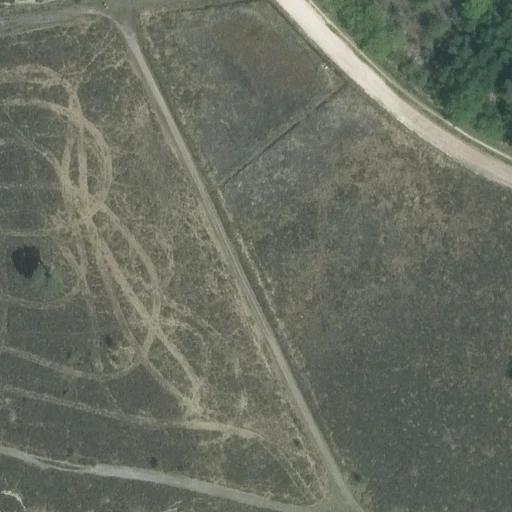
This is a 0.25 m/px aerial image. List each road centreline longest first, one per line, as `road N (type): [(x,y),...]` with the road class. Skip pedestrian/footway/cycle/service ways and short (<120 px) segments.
road 1 (track): [(353,511),(118,5)]
road 2 (track): [(301,511),(0,452)]
road 3 (track): [(511,176),(410,117),(291,0)]
